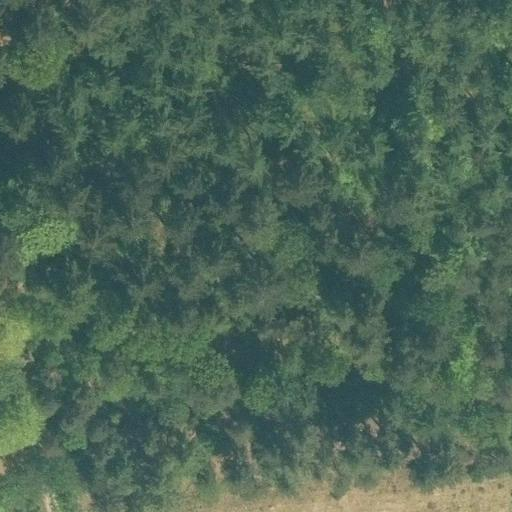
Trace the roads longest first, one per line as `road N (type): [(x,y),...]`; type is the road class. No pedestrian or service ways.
road 1 (track): [(494,393),(0,300)]
road 2 (track): [(52,511),(0,298)]
